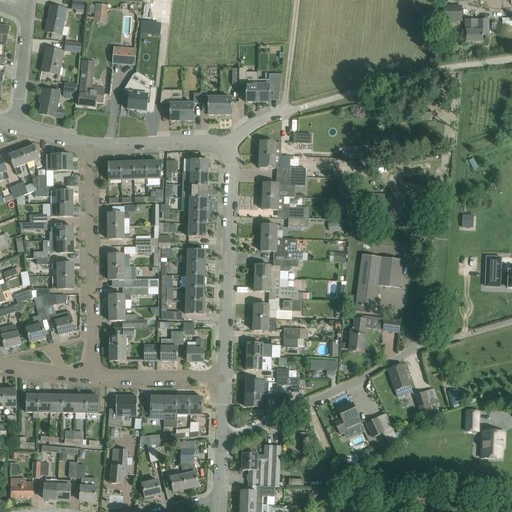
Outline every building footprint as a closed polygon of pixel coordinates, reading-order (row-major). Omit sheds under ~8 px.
[(72,10),(77,10),(76,14),(84,15),(85,3),(73,1),(72,10)] [(108,14),(109,6),(96,4),(95,13),(108,14)] [(61,35),(62,35),(68,36),(69,28),(63,27),(67,9),(51,6),(46,32),(52,33),(51,38),(61,40),(61,35)] [(462,6),(444,6),(444,20),(462,20),(462,6)] [(511,27),(511,18),(503,18),(503,28),(511,27)] [(488,20),(466,20),(466,43),(483,42),(483,34),(488,34),(488,20)] [(142,21),(141,33),(161,35),(162,22),(142,21)] [(454,33),(454,23),(446,23),(446,33),(454,33)] [(0,44),(6,45),(9,27),(0,25),(0,44)] [(82,44),(66,42),(65,52),(80,54),(82,44)] [(113,64),(135,66),(136,50),(114,48),(113,64)] [(66,52),(57,51),(47,49),(42,72),(58,75),(59,68),(62,68),(66,52)] [(82,71),(83,71),(79,106),(96,108),(96,101),(103,102),(105,89),(92,87),(95,63),(83,61),(82,71)] [(246,85),(246,103),(258,103),(258,80),(258,73),(254,73),(254,80),(246,80),(246,85)] [(269,75),(269,80),(258,80),(258,103),(270,103),(270,91),(280,91),(282,75),(269,75)] [(130,94),(130,110),(141,110),(141,112),(149,112),(149,98),(156,98),(156,86),(145,86),(131,79),(125,91),(130,94)] [(78,85),(65,84),(64,92),(77,93),(78,85)] [(62,93),(53,91),(43,89),(41,98),(43,99),(40,114),(63,119),(65,111),(58,110),(62,93)] [(208,98),(208,116),(220,116),(220,98),(208,98)] [(220,98),(220,116),(232,116),(232,98),(220,98)] [(170,99),(170,122),(182,122),(182,104),(182,99),(170,99)] [(182,104),(182,122),(194,122),(194,104),(182,104)] [(294,134),(293,144),(311,144),(312,134),(294,134)] [(261,142),(260,155),(275,155),(275,148),(281,148),(281,143),(261,142)] [(22,151),(27,164),(34,161),(37,168),(42,167),(39,159),(40,159),(35,146),(22,151)] [(20,166),(27,164),(22,151),(10,155),(15,168),(18,176),(23,174),(20,166)] [(47,166),(47,172),(72,171),(72,155),(58,155),(58,156),(53,156),(53,155),(46,156),(47,166)] [(275,155),(260,155),(260,168),(280,169),(281,164),(275,164),(275,155)] [(0,158),(0,181),(4,180),(5,181),(10,179),(7,171),(2,158),(0,158)] [(209,160),(204,160),(191,160),(191,173),(209,173),(209,160)] [(364,160),(355,160),(355,169),(364,168),(364,160)] [(147,162),(147,167),(147,180),(160,179),(160,161),(147,162)] [(178,162),(167,161),(167,172),(172,172),(178,172),(178,162)] [(134,162),(121,163),(122,181),(135,180),(134,162)] [(147,162),(134,162),(135,180),(135,185),(147,184),(147,180),(147,167),(147,162)] [(122,181),(121,163),(108,163),(109,181),(122,181)] [(289,177),(306,178),(307,169),(289,168),(289,177)] [(191,173),(183,173),(183,179),(183,185),(208,186),(209,173),(191,173)] [(47,187),(47,176),(38,176),(38,190),(47,187)] [(306,187),(306,178),(289,177),(289,186),(285,185),(279,184),(264,183),(263,197),(290,198),(293,198),(293,187),(306,187)] [(17,186),(21,196),(25,195),(37,190),(34,183),(25,186),(24,183),(17,186)] [(182,198),(208,199),(208,186),(183,185),(182,198)] [(21,196),(17,186),(10,188),(13,196),(4,200),(5,204),(17,199),(16,198),(21,196)] [(354,186),(342,186),(342,199),(354,199),(354,186)] [(47,187),(38,190),(37,191),(35,192),(35,197),(49,197),(49,187),(47,187)] [(56,197),(56,204),(73,204),(73,191),(57,191),(57,192),(51,192),(51,197),(56,197)] [(148,203),(163,202),(163,191),(157,191),(157,197),(148,198),(148,203)] [(377,196),(367,194),(366,206),(384,209),(385,200),(376,199),(377,196)] [(289,211),(289,219),(304,219),(305,208),(290,208),(290,198),(263,197),(263,210),(278,211),(278,210),(289,211)] [(161,210),(165,210),(165,207),(171,207),(171,198),(166,198),(166,205),(161,205),(161,210)] [(184,211),(189,211),(207,212),(208,199),(182,198),(182,199),(184,199),(184,211)] [(340,210),(352,210),(352,201),(340,201),(340,210)] [(51,204),(51,212),(51,217),(57,217),(73,217),(73,204),(56,204),(51,204)] [(184,224),(207,224),(207,212),(189,211),(189,219),(184,219),(184,224)] [(108,214),(109,227),(129,227),(129,219),(130,219),(130,214),(125,214),(108,214)] [(463,215),(462,227),(473,227),(473,216),(463,215)] [(11,229),(20,225),(16,219),(8,223),(11,229)] [(289,219),(288,228),(304,229),(304,228),(308,228),(309,219),(304,219),(289,219)] [(337,221),(331,223),(333,232),(339,230),(337,221)] [(48,223),(34,223),(34,231),(47,231),(48,223)] [(206,238),(207,224),(184,224),(189,224),(188,237),(206,238)] [(262,239),(283,239),(283,226),(277,226),(262,225),(262,239)] [(57,233),(58,241),(73,240),(73,227),(57,228),(52,229),(52,233),(57,233)] [(109,240),(114,240),(124,240),(124,239),(130,239),(130,234),(129,234),(129,227),(109,227),(109,240)] [(159,243),(159,239),(136,239),(136,247),(159,247),(159,243)] [(283,239),(262,239),(261,252),(275,252),(275,259),(287,259),(287,260),(303,261),(303,253),(297,253),(297,240),(283,239)] [(58,253),(58,254),(74,253),(73,240),(58,241),(58,242),(52,242),(52,253),(58,253)] [(5,241),(0,242),(0,252),(10,248),(7,241),(5,241)] [(159,243),(159,247),(159,253),(159,262),(167,262),(167,250),(171,250),(171,243),(159,243)] [(181,263),(188,263),(205,264),(206,251),(188,250),(188,256),(181,256),(181,263)] [(334,252),(334,262),(347,263),(347,253),(334,252)] [(109,268),(130,268),(130,255),(124,255),(124,254),(109,255),(109,268)] [(362,254),(354,311),(375,314),(379,286),(400,289),(403,260),(383,257),(362,254)] [(487,257),(486,287),(500,287),(500,286),(508,287),(508,288),(508,289),(509,289),(509,288),(511,288),(511,271),(510,271),(509,271),(509,272),(509,273),(501,272),(501,258),(487,257)] [(303,261),(287,260),(287,264),(282,264),(281,266),(271,266),(256,265),(255,278),(288,280),(288,272),(289,272),(290,271),(291,267),(298,268),(298,265),(303,266),(303,261)] [(187,276),(205,276),(205,264),(188,263),(187,276)] [(58,269),(58,277),(74,277),(74,264),(58,264),(52,264),(52,270),(58,269)] [(125,280),(124,280),(136,280),(136,267),(130,268),(109,268),(109,281),(125,280)] [(16,269),(4,273),(6,279),(18,275),(16,269)] [(187,289),(205,289),(205,276),(187,276),(187,289)] [(58,289),(58,290),(74,289),(74,277),(58,277),(58,278),(52,278),(52,289),(58,289)] [(281,299),(298,300),(299,297),(299,293),(298,292),(297,290),(296,289),(294,288),(292,288),(288,288),(288,280),(255,278),(255,292),(270,293),(270,292),(282,292),(281,299)] [(136,280),(137,288),(149,288),(149,280),(136,280)] [(7,283),(0,285),(0,303),(1,303),(6,301),(13,299),(10,291),(7,283)] [(134,288),(134,296),(148,296),(149,288),(137,288),(134,288)] [(51,289),(36,289),(37,298),(42,296),(47,295),(51,295),(51,289)] [(186,301),(204,302),(205,289),(187,289),(186,301)] [(18,304),(33,298),(31,290),(15,295),(18,304)] [(45,308),(57,305),(55,295),(51,295),(47,295),(42,296),(45,308)] [(110,295),(110,308),(131,308),(131,296),(125,296),(125,295),(110,295)] [(45,308),(42,296),(37,298),(35,299),(37,310),(45,308)] [(281,305),(275,305),(269,305),(254,304),(254,318),(292,319),(293,300),(298,301),(298,300),(281,299),(281,305)] [(186,301),(186,314),(204,315),(204,302),(186,301)] [(336,313),(343,314),(344,303),(337,302),(336,313)] [(15,305),(3,309),(0,310),(0,318),(17,312),(15,305)] [(126,321),(134,321),(138,321),(138,316),(125,316),(125,309),(131,309),(131,308),(110,308),(110,321),(126,321)] [(75,333),(74,327),(70,312),(47,317),(49,325),(55,323),(59,337),(75,333)] [(174,313),(162,312),(162,320),(174,321),(174,313)] [(46,339),(45,334),(42,324),(42,325),(40,316),(33,318),(35,326),(27,328),(30,343),(46,339)] [(292,319),(254,318),(254,331),(268,332),(268,331),(277,332),(277,319),(292,319)] [(353,334),(352,334),(350,351),(364,353),(366,336),(364,336),(366,320),(356,318),(353,334)] [(383,331),(399,333),(401,321),(385,319),(383,331)] [(134,321),(134,329),(147,329),(147,320),(138,321),(134,321)] [(195,324),(184,324),(184,332),(183,332),(184,336),(195,336),(195,324)] [(16,325),(10,327),(1,329),(2,336),(5,349),(21,345),(18,332),(16,325)] [(285,329),(284,339),(308,339),(308,330),(285,329)] [(178,362),(178,348),(178,345),(184,345),(184,336),(183,332),(171,332),(171,348),(162,348),(162,352),(162,362),(178,362)] [(116,338),(110,338),(110,362),(126,362),(126,338),(120,338),(120,333),(116,333),(116,338)] [(308,339),(284,339),(284,348),(304,349),(305,340),(308,340),(308,339)] [(196,349),(188,349),(188,362),(204,362),(204,349),(203,349),(203,340),(197,340),(196,349)] [(248,343),(248,357),(272,358),(272,345),(263,344),(248,343)] [(157,345),(145,345),(145,362),(157,361),(157,345)] [(272,358),(248,357),(247,370),(262,371),(262,370),(268,371),(268,365),(271,366),(272,358)] [(332,370),(333,361),(307,361),(306,370),(316,370),(316,375),(323,375),(323,370),(332,370)] [(388,370),(396,391),(398,397),(412,392),(403,365),(388,370)] [(300,378),(292,378),(291,386),(291,393),(300,393),(300,378)] [(247,381),(246,394),(268,395),(269,384),(266,383),(266,382),(247,381)] [(4,390),(4,407),(17,407),(16,389),(4,390)] [(437,408),(438,407),(432,390),(415,396),(424,420),(440,414),(437,408)] [(455,390),(448,392),(451,405),(458,404),(455,390)] [(268,398),(268,395),(246,394),(246,407),(253,408),(253,414),(264,414),(264,408),(268,408),(268,398)] [(39,419),(39,413),(39,395),(27,395),(26,413),(33,413),(33,419),(39,419)] [(39,413),(51,413),(51,395),(39,395),(39,413)] [(62,417),(62,413),(63,413),(63,395),(51,395),(51,413),(52,413),(52,417),(62,417)] [(63,413),(74,414),(75,414),(75,396),(63,395),(63,413)] [(86,417),(86,414),(87,414),(87,396),(75,396),(75,414),(76,414),(76,416),(86,417)] [(87,414),(99,414),(99,396),(87,396),(87,414)] [(278,410),(278,411),(290,406),(290,405),(291,396),(279,396),(278,410)] [(137,397),(116,397),(116,410),(110,410),(109,426),(122,429),(122,417),(137,417),(137,397)] [(151,397),(151,402),(151,415),(164,415),(165,397),(151,397)] [(165,397),(164,415),(164,421),(177,421),(177,402),(177,397),(165,397)] [(177,397),(177,402),(177,421),(178,415),(190,415),(190,397),(177,397)] [(190,397),(190,415),(203,415),(203,398),(190,397)] [(341,435),(363,425),(353,403),(338,410),(342,419),(335,422),(341,435)] [(467,410),(466,430),(478,430),(479,410),(467,410)] [(386,414),(379,417),(366,423),(373,437),(382,433),(388,445),(397,439),(386,414)] [(191,422),(191,431),(199,432),(199,422),(191,422)] [(485,440),(485,458),(502,458),(503,441),(504,441),(505,431),(483,431),(482,440),(485,440)] [(86,440),(83,440),(83,432),(74,432),(74,439),(74,445),(86,446),(86,440)] [(26,443),(26,437),(20,437),(20,448),(35,448),(35,443),(26,443)] [(155,445),(159,461),(167,460),(163,444),(155,445)] [(147,446),(148,451),(151,463),(159,461),(155,445),(147,446)] [(256,487),(279,488),(280,457),(281,447),(266,446),(265,457),(258,456),(258,455),(243,454),(242,470),(249,471),(248,486),(256,487)] [(118,466),(112,465),(110,484),(123,485),(124,476),(127,476),(128,467),(127,467),(128,450),(113,449),(112,461),(118,461),(118,466)] [(181,464),(182,470),(187,489),(199,487),(196,472),(196,473),(194,463),(194,450),(181,449),(181,464)] [(365,466),(362,461),(355,464),(358,469),(365,466)] [(40,479),(41,462),(33,462),(32,478),(40,479)] [(44,464),(44,462),(41,462),(40,479),(41,479),(41,476),(49,477),(49,464),(44,464)] [(70,462),(68,478),(76,478),(77,465),(78,463),(70,462)] [(10,475),(19,475),(19,463),(10,463),(10,475)] [(76,478),(83,479),(84,479),(85,478),(86,465),(77,465),(76,478)] [(187,489),(182,470),(170,473),(171,478),(174,492),(187,489)] [(11,478),(11,487),(11,498),(33,498),(33,483),(25,483),(25,478),(11,478)] [(98,478),(89,478),(88,487),(81,487),(80,501),(96,502),(97,488),(98,478)] [(46,480),(46,485),(45,485),(44,499),(57,500),(59,481),(46,480)] [(71,486),(70,486),(70,481),(59,481),(57,500),(70,501),(71,486)] [(141,495),(144,494),(145,498),(146,498),(147,500),(154,499),(153,497),(161,495),(158,481),(139,485),(141,495)] [(279,488),(256,487),(256,492),(241,491),(241,504),(261,505),(262,505),(262,497),(267,497),(275,497),(275,488),(279,488)]
